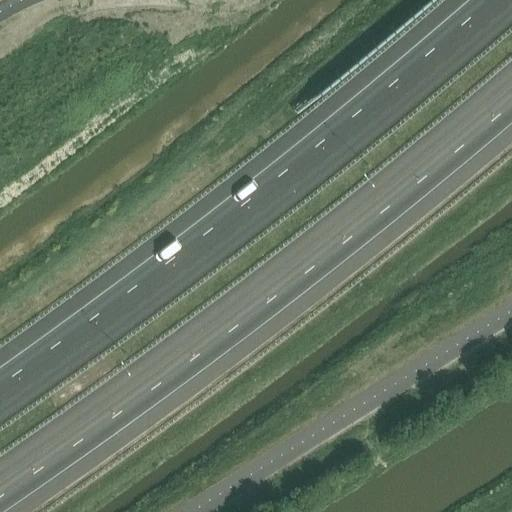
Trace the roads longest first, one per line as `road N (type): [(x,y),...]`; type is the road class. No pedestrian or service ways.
road 1 (motorway): [(0,491),(230,324),(511,95)]
road 2 (motorway): [(495,0),(189,255),(0,393)]
